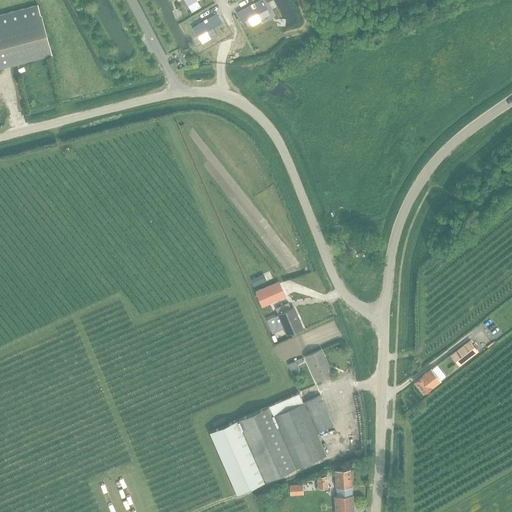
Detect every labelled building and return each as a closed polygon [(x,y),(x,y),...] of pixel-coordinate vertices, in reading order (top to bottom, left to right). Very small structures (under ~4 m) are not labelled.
[(250,5),(236,12),(237,13),(237,12),(242,21),(248,18),(258,13),(261,18),(260,18),(260,19),(270,14),(270,13),(269,13),(264,4),(263,1),(262,1),(261,0),(258,0),(254,2),(253,2),(253,3),(251,4),(250,4),(250,5)] [(0,67),(47,55),(51,54),(38,4),(0,14),(0,67)] [(212,13),(194,25),(201,35),(219,23),(212,13)] [(264,274),(252,279),(255,285),(267,280),(264,274)] [(257,292),(264,307),(290,295),(283,281),(257,292)] [(287,334),(302,327),(293,307),(291,308),(288,302),(275,308),(287,334)] [(275,315),(271,306),(264,309),(269,318),(275,315)] [(470,340),(450,355),(459,366),(478,351),(470,340)] [(316,381),(330,375),(325,364),(327,363),(321,349),(305,356),(316,381)] [(298,367),(297,365),(303,362),(301,358),(297,360),(296,358),(294,359),(295,361),(288,364),(291,370),(298,367)] [(431,368),(414,381),(424,394),(433,388),(432,387),(441,381),(431,368)] [(363,406),(368,405),(364,384),(359,385),(363,406)] [(299,392),(269,405),(296,467),(326,454),(316,432),(333,425),(320,395),(303,402),(299,392)] [(356,412),(360,408),(354,399),(349,402),(356,412)] [(269,405),(238,419),(265,481),(296,467),(269,405)] [(238,419),(209,432),(237,494),(265,481),(238,419)] [(349,429),(349,444),(366,444),(366,435),(366,429),(349,429)] [(336,487),(351,486),(352,486),(351,469),(335,471),(336,487)] [(316,476),(318,489),(328,488),(327,475),(316,476)] [(301,485),(289,486),(290,496),(302,495),(301,485)] [(351,486),(336,487),(337,496),(335,496),(335,511),(353,511),(353,494),(352,495),(351,486)]
